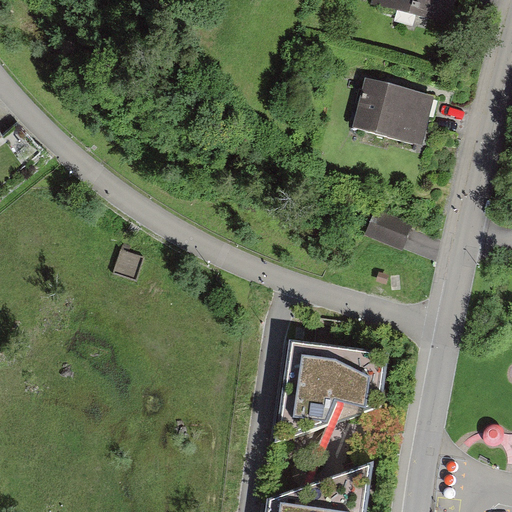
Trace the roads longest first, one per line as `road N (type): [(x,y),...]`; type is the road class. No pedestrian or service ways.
road 1 (residential): [(0,82),(97,180),(230,261),(447,331)]
road 2 (residential): [(447,331),(511,60)]
road 3 (residential): [(415,511),(447,331)]
